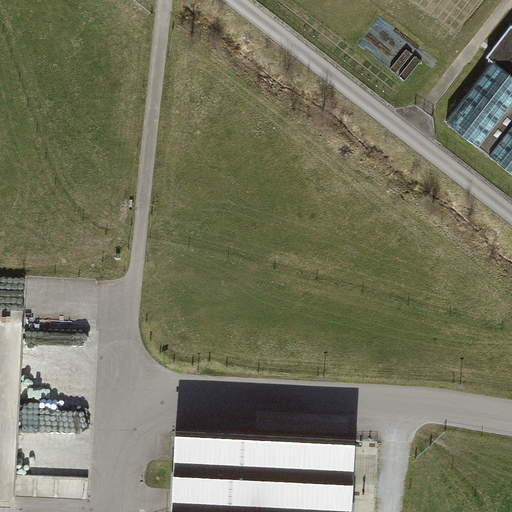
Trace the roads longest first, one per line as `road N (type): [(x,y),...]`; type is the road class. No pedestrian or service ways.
road 1 (residential): [(511,418),(418,405),(124,391),(119,511)]
road 2 (track): [(164,0),(124,391)]
road 3 (track): [(408,132),(240,0)]
